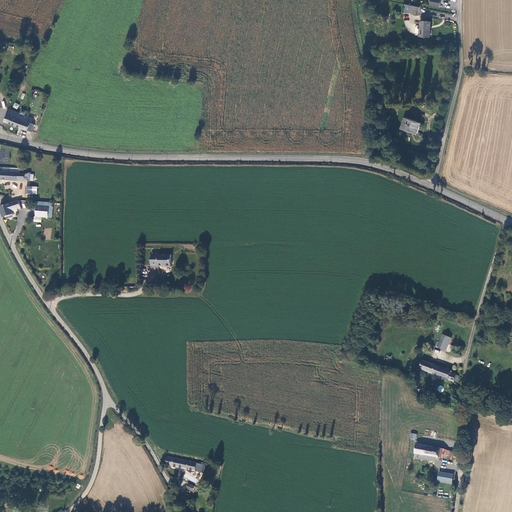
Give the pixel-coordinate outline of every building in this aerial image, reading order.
[(421,8),(410,6),(408,14),(419,16),(421,8)] [(419,22),(419,36),(430,37),(430,22),(419,22)] [(22,126),(27,114),(29,109),(24,107),(22,112),(12,107),(6,120),(22,126)] [(420,123),(405,118),(402,127),(417,133),(420,123)] [(11,166),(0,165),(0,178),(33,178),(33,169),(29,169),(27,170),(11,170),(11,166)] [(1,207),(1,208),(5,217),(15,213),(14,212),(23,208),(20,201),(1,207)] [(52,206),(40,205),(39,217),(51,217),(52,206)] [(152,253),(152,265),(160,266),(160,267),(166,267),(166,268),(172,268),(173,255),(160,255),(160,254),(152,253)] [(442,336),(440,342),(448,345),(450,339),(442,336)] [(439,345),(437,348),(446,351),(448,345),(440,342),(439,345)] [(452,372),(422,362),(419,370),(454,382),(454,381),(456,375),(451,373),(451,372),(452,372)] [(416,445),(414,453),(440,458),(441,449),(416,445)] [(448,459),(449,450),(441,449),(440,458),(448,459)] [(204,473),(205,465),(171,458),(171,456),(168,456),(166,463),(169,466),(204,473)] [(451,483),(452,475),(440,473),(439,481),(451,483)]
